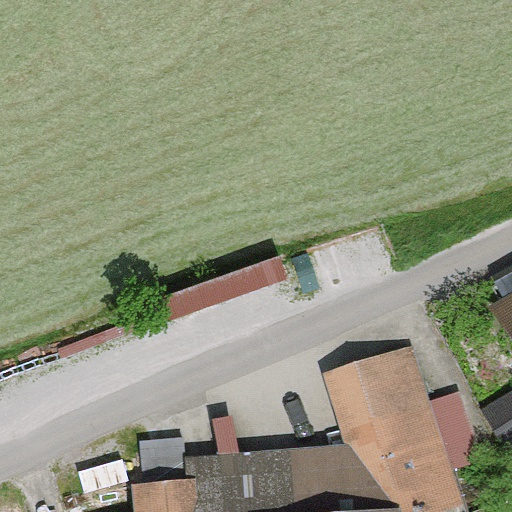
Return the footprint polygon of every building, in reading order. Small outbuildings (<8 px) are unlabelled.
[(160,290),(168,313),(294,268),(286,245),(160,290)] [(511,297),(493,309),(511,340),(511,297)] [(453,466),(412,342),(319,372),(344,450),(359,497),(453,466)] [(511,393),(483,411),(503,443),(511,437),(511,393)] [(192,455),(194,479),(194,511),(309,511),(359,497),(344,450),(192,455)] [(194,511),(194,479),(131,481),(131,511),(194,511)]
